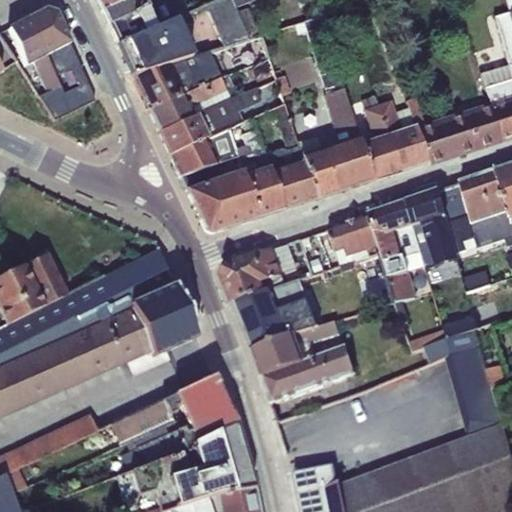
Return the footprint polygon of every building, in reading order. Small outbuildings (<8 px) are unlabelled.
[(95,0),(107,26),(153,4),(160,0),(95,0)] [(153,4),(107,26),(116,46),(185,15),(178,0),(171,0),(174,7),(157,14),(153,4)] [(116,46),(131,77),(191,58),(187,48),(190,46),(182,27),(189,25),(193,21),(193,18),(207,11),(222,48),(248,40),(231,0),(218,0),(185,15),(116,46)] [(26,17),(27,17),(57,86),(45,93),(38,96),(54,121),(94,101),(68,44),(69,44),(56,12),(45,8),(26,17)] [(489,104),(501,140),(511,137),(511,24),(508,12),(493,18),(507,66),(479,74),(489,104)] [(7,30),(25,66),(33,62),(45,93),(57,86),(27,17),(7,29),(8,30),(7,30)] [(295,143),(315,201),(372,182),(359,144),(319,18),(302,23),(325,95),(322,95),(336,143),(320,149),(316,137),(295,143)] [(131,77),(148,112),(221,80),(209,52),(191,58),(131,77)] [(284,76),(274,79),(279,97),(290,94),(284,76)] [(148,112),(158,133),(230,101),(229,99),(237,96),(229,77),(221,80),(148,112)] [(158,133),(169,156),(227,129),(241,123),(242,123),(237,111),(259,101),(254,90),(230,101),(158,133)] [(375,96),(399,173),(426,164),(418,136),(408,109),(395,113),(391,101),(389,102),(387,92),(375,96)] [(359,144),(372,182),(399,173),(375,96),(360,101),(371,140),(359,144)] [(418,136),(426,164),(501,140),(489,104),(423,125),(414,99),(405,102),(408,109),(418,136)] [(267,164),(282,211),(315,201),(295,143),(282,105),(268,112),(270,118),(269,118),(272,128),(277,127),(285,151),(281,149),(274,151),(271,154),(269,159),(270,163),(267,164)] [(241,172),(257,219),(282,211),(267,164),(251,119),(242,123),(241,123),(245,135),(241,136),(244,146),(234,150),(236,156),(241,172)] [(169,156),(179,178),(213,165),(236,156),(234,150),(227,129),(169,156)] [(213,165),(179,178),(204,230),(205,231),(206,232),(207,232),(208,233),(209,233),(211,234),(213,233),(257,219),(241,172),(218,179),(213,165)] [(511,168),(496,174),(511,220),(511,168)] [(463,185),(460,186),(469,217),(448,224),(456,256),(476,249),(477,251),(504,241),(507,250),(511,248),(511,220),(496,174),(493,175),(493,176),(463,185)] [(460,186),(439,193),(448,224),(469,217),(460,186)] [(439,193),(405,205),(413,226),(425,268),(426,270),(457,260),(456,256),(448,224),(439,193)] [(405,205),(369,217),(381,256),(397,304),(416,298),(409,273),(425,268),(413,226),(405,205)] [(369,217),(328,232),(340,268),(381,256),(369,217)] [(221,277),(233,305),(285,286),(281,275),(297,269),(288,246),(226,267),(221,277)] [(157,250),(119,269),(134,303),(174,286),(157,250)] [(11,323),(66,296),(45,255),(0,278),(0,319),(4,327),(11,323)] [(66,296),(11,323),(26,356),(0,366),(0,419),(149,354),(152,357),(129,305),(134,303),(119,269),(66,296)] [(463,279),(467,295),(492,286),(486,271),(463,279)] [(233,305),(252,353),(318,329),(308,299),(304,300),(299,282),(285,286),(233,305)] [(174,286),(134,303),(129,305),(152,357),(197,338),(174,286)] [(443,327),(444,331),(447,341),(478,331),(474,316),(443,327)] [(252,353),(273,407),(356,375),(346,348),(315,359),(311,345),(339,336),(335,323),(318,329),(252,353)] [(445,360),(480,346),(479,341),(493,337),(489,326),(478,331),(447,341),(424,350),(429,366),(445,360)] [(424,350),(447,341),(444,331),(409,343),(413,354),(424,350)] [(499,425),(502,424),(480,346),(445,360),(466,435),(499,425)] [(0,511),(16,511),(10,496),(3,476),(17,469),(109,427),(213,377),(207,363),(208,363),(207,361),(0,456),(0,511)] [(213,377),(109,427),(119,448),(125,445),(164,428),(173,424),(169,415),(176,413),(173,407),(178,404),(184,419),(224,401),(217,386),(217,385),(213,377)] [(164,428),(125,445),(128,453),(121,457),(127,474),(142,468),(187,452),(182,439),(231,414),(230,414),(224,401),(184,419),(187,427),(167,435),(164,428)] [(142,468),(127,474),(115,478),(125,511),(173,511),(253,490),(251,481),(234,423),(235,422),(231,414),(182,439),(187,452),(142,468)] [(320,492),(299,497),(302,511),(511,511),(511,469),(499,425),(338,485),(320,492)] [(297,497),(299,497),(320,492),(338,485),(334,467),(293,475),(297,497)] [(26,489),(17,469),(3,476),(10,496),(26,489)] [(253,490),(173,511),(245,511),(245,509),(254,508),(251,494),(254,493),(253,491),(253,490)] [(260,511),(256,490),(253,491),(254,493),(251,494),(254,508),(245,509),(245,511),(260,511)]
